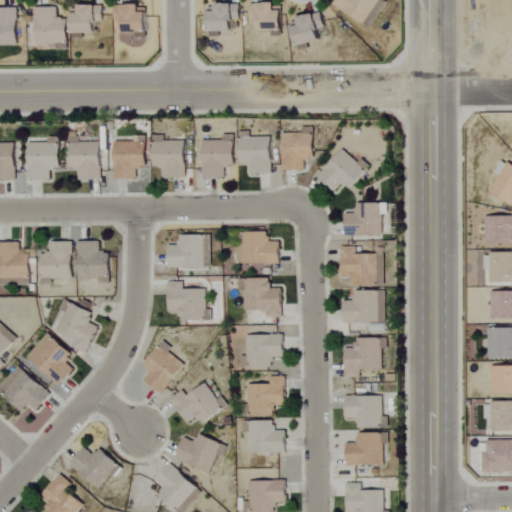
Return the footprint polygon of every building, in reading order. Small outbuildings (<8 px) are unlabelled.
[(334,0),(331,7),(369,27),(383,0),(334,0)] [(278,11),(271,11),(271,3),(248,3),(248,20),(255,20),(255,33),(279,32),(278,11)] [(136,5),(119,5),(119,33),(143,33),(143,12),(136,13),(136,5)] [(93,34),(93,22),(101,22),(101,6),(68,6),(68,34),(93,34)] [(54,7),(32,8),(33,46),(54,45),(54,50),(64,50),(63,18),(55,18),(54,7)] [(0,45),(14,46),(15,8),(0,8),(0,45)] [(317,42),(314,30),(322,29),(319,13),(289,19),(294,47),(317,42)] [(312,127),(300,128),(300,132),(280,133),(281,170),(303,169),(303,159),(312,158),(312,127)] [(269,136),(248,136),(248,131),(237,131),(237,163),(247,163),(247,174),(269,173),(269,136)] [(98,141),(77,142),(77,135),(66,135),(67,168),(76,167),(77,179),(99,179),(98,141)] [(144,136),(132,136),(133,141),(112,142),(112,178),(134,178),(134,167),(144,167),(144,136)] [(184,177),(183,141),(162,141),(162,136),(150,136),(151,167),(161,166),(161,178),(184,177)] [(201,177),(223,177),(223,167),(233,166),(232,137),(200,137),(201,177)] [(58,143),(26,142),(26,179),(49,180),(49,168),(58,169),(58,143)] [(333,191),(340,183),(347,189),(369,165),(360,158),(356,162),(341,148),(316,176),(333,191)] [(511,202),(511,165),(504,161),(487,192),(510,205),(511,202)] [(380,202),(354,203),(354,212),(342,212),(343,235),(381,234),(380,202)] [(480,243),(511,243),(511,215),(481,214),(480,243)] [(277,264),(278,241),(266,241),(266,231),(242,231),(241,263),(277,264)] [(166,244),(165,266),(209,267),(210,235),(177,235),(177,244),(166,244)] [(76,279),(97,278),(98,283),(108,283),(107,251),(98,251),(97,240),(75,241),(76,279)] [(70,279),(71,241),(48,241),(48,251),(39,251),(38,284),(50,284),(50,279),(70,279)] [(0,285),(28,285),(28,253),(18,253),(18,242),(0,242),(0,285)] [(351,285),(383,285),(382,253),(355,254),(354,246),(339,247),(339,276),(351,276),(351,285)] [(511,281),(511,250),(488,251),(487,282),(511,281)] [(279,317),(280,287),(269,287),(269,278),(243,277),(242,309),(264,310),(264,317),(279,317)] [(181,288),(181,281),(166,281),(166,311),(177,311),(177,320),(210,320),(210,308),(204,308),(204,288),(181,288)] [(341,322),(384,323),(385,291),(351,290),(351,300),(341,300),(341,322)] [(511,318),(511,290),(489,291),(489,319),(511,318)] [(96,326),(87,322),(91,313),(66,302),(54,331),(73,340),(69,347),(84,353),(96,326)] [(0,367),(4,363),(0,360),(0,356),(16,337),(0,323),(0,367)] [(486,358),(511,357),(511,326),(485,327),(486,358)] [(71,369),(63,361),(70,354),(47,333),(24,356),(55,385),(71,369)] [(244,334),(245,366),(271,366),(271,357),(281,356),(281,334),(244,334)] [(359,377),(359,369),(381,369),(380,349),(386,349),(386,337),(353,337),(353,349),(342,349),(342,377),(359,377)] [(167,352),(170,347),(160,340),(142,365),(149,370),(142,380),(160,394),(182,363),(167,352)] [(489,393),(511,392),(511,364),(489,365),(489,393)] [(35,411),(49,393),(16,366),(0,385),(0,394),(19,411),(25,403),(35,411)] [(246,383),(246,416),(273,415),(273,406),(283,405),(283,376),(268,376),(268,383),(246,383)] [(215,399),(203,382),(183,396),(180,391),(169,399),(185,423),(195,416),(200,423),(227,405),(220,396),(215,399)] [(381,395),(343,396),(343,418),(354,418),(354,428),(387,427),(387,416),(381,416),(381,395)] [(511,401),(484,401),(483,431),(511,431),(511,401)] [(247,452),(283,453),(284,430),(272,430),(272,420),(247,420),(247,452)] [(382,464),(381,445),(387,445),(387,432),(356,433),(356,442),(344,443),(344,465),(382,464)] [(209,472),(215,454),(221,457),(226,445),(195,434),(193,441),(181,437),(173,459),(209,472)] [(480,452),(481,472),(511,471),(511,439),(485,440),(485,452),(480,452)] [(90,455),(83,447),(68,462),(96,490),(118,467),(98,447),(90,455)] [(174,511),(181,511),(200,492),(168,463),(153,479),(162,487),(156,494),(174,511)] [(75,511),(82,505),(64,489),(69,483),(58,473),(40,494),(49,502),(40,511),(75,511)] [(247,511),(273,511),(274,503),(284,502),(284,480),(247,481),(247,511)] [(359,483),(344,483),(344,511),(356,511),(388,511),(388,510),(383,510),(383,490),(359,490),(359,483)]
